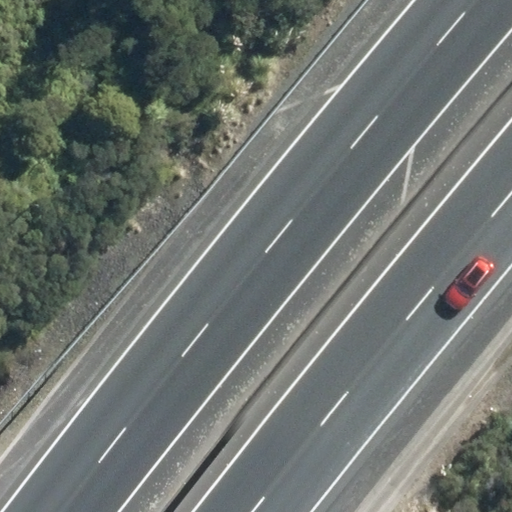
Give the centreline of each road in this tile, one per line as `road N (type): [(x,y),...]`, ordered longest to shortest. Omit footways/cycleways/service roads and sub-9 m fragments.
road 1 (motorway): [(57,511),(476,0)]
road 2 (motorway): [(511,193),(249,511)]
